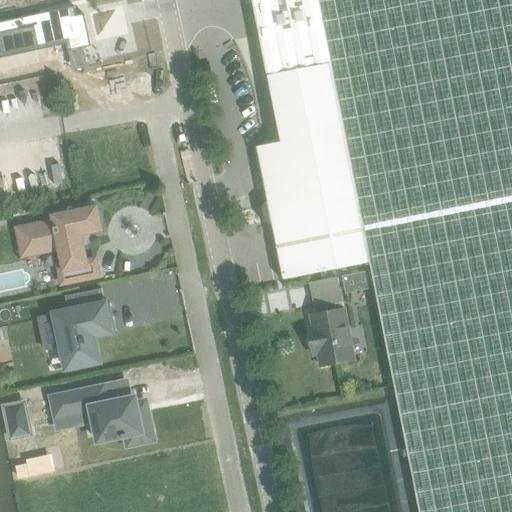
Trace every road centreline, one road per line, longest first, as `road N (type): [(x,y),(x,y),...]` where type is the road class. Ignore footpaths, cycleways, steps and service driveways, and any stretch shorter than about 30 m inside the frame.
road 1 (residential): [(183,97),(156,122),(238,511)]
road 2 (unclassified): [(273,511),(183,97)]
